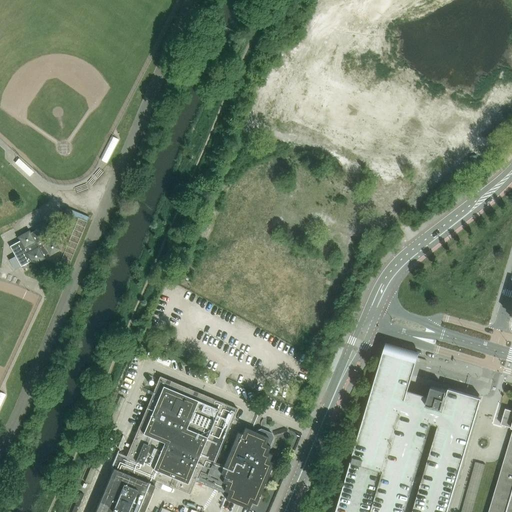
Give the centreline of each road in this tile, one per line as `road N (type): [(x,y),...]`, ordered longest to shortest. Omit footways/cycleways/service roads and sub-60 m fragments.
road 1 (tertiary): [(367,322),(283,511)]
road 2 (tertiary): [(375,305),(402,262),(511,172)]
road 3 (unclassified): [(367,322),(491,365)]
road 4 (unclassified): [(500,334),(375,305)]
